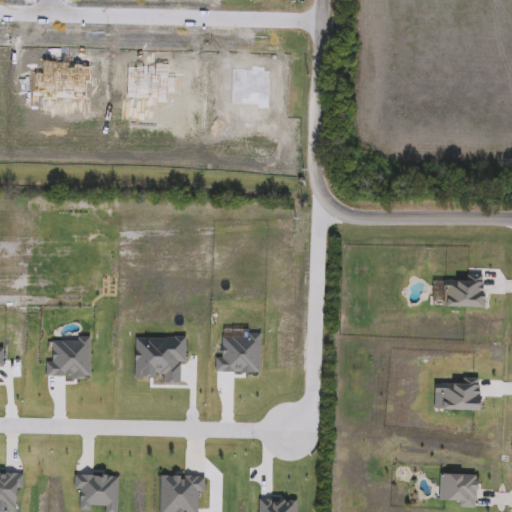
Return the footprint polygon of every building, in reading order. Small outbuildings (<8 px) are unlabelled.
[(217,335),(217,375),(254,376),(255,335),(217,335)] [(46,339),(86,339),(86,379),(46,379),(46,339)] [(134,339),(181,341),(180,386),(132,385),(134,339)] [(0,473),(0,511),(21,511),(22,474),(0,473)] [(78,511),(71,475),(118,478),(116,511),(78,511)] [(155,511),(159,476),(198,480),(194,511),(155,511)] [(257,500),(256,511),(294,511),(294,500),(257,500)]
